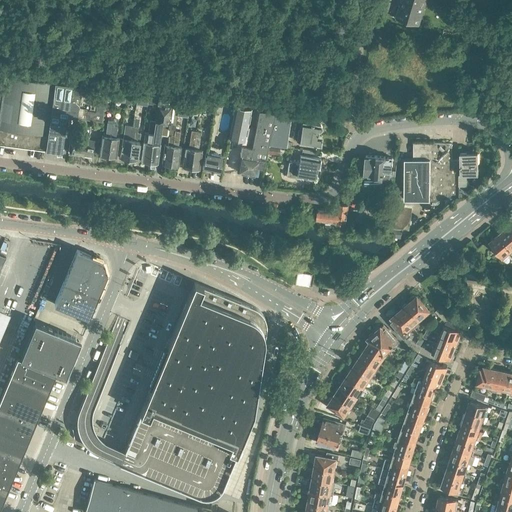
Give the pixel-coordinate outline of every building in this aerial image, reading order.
[(419,25),(425,4),(426,0),(401,0),(396,18),(419,25)] [(5,76),(0,111),(0,143),(18,145),(20,131),(31,132),(29,147),(46,149),(55,82),(5,76)] [(46,149),(62,152),(63,142),(66,121),(67,115),(72,116),(71,125),(72,125),(73,116),(78,86),(55,82),(46,149)] [(78,86),(73,116),(78,117),(86,118),(102,121),(105,96),(107,90),(82,86),(82,87),(78,86)] [(107,90),(105,96),(117,97),(118,91),(107,89),(107,90)] [(126,100),(126,103),(130,104),(130,100),(137,101),(138,95),(138,94),(127,92),(126,99),(126,100)] [(137,104),(139,104),(147,105),(148,103),(148,96),(138,95),(137,101),(137,104)] [(148,96),(148,103),(157,105),(158,98),(148,96)] [(157,105),(156,115),(164,116),(161,134),(167,135),(168,128),(175,129),(177,114),(179,100),(158,98),(157,105)] [(179,100),(177,114),(188,116),(190,101),(189,101),(179,100)] [(234,111),(229,137),(243,140),(242,144),(252,145),(254,136),(250,135),(251,127),(248,126),(251,109),(235,107),(234,111)] [(252,145),(247,173),(258,175),(259,166),(264,167),(268,144),(275,112),(258,110),(255,128),(251,127),(250,135),(254,136),(252,145)] [(276,112),(268,144),(291,147),(291,142),(287,141),(291,117),(292,114),(278,112),(276,112)] [(155,121),(150,161),(152,162),(152,163),(155,163),(156,162),(157,162),(161,134),(164,116),(156,115),(155,121)] [(73,138),(71,152),(73,153),(74,154),(77,154),(79,153),(82,154),(86,121),(87,120),(85,120),(86,118),(78,117),(77,125),(81,125),(81,127),(80,131),(79,138),(73,138)] [(103,135),(100,154),(101,154),(102,156),(105,156),(106,155),(108,155),(113,123),(112,123),(113,120),(108,119),(108,122),(107,122),(106,135),(103,135)] [(146,132),(142,160),(143,160),(144,162),(147,162),(148,161),(150,161),(155,121),(150,120),(148,133),(146,132)] [(86,121),(82,154),(86,154),(86,155),(90,156),(91,155),(93,155),(95,141),(88,140),(90,128),(93,129),(94,123),(91,122),(86,121)] [(303,122),(300,142),(315,144),(315,145),(316,145),(321,145),(322,136),(318,136),(318,134),(319,131),(320,131),(322,129),(322,127),(321,125),(320,124),(303,122)] [(113,123),(108,155),(110,155),(110,157),(114,158),(115,156),(116,156),(119,137),(116,137),(117,124),(113,123)] [(123,138),(120,157),(122,157),(123,159),(125,159),(127,158),(129,158),(133,126),(128,125),(125,125),(123,138)] [(133,126),(129,158),(131,159),(131,160),(134,160),(136,159),(137,159),(140,140),(141,133),(138,132),(138,127),(133,126)] [(168,128),(167,135),(168,135),(170,136),(169,137),(168,140),(169,140),(173,141),(175,129),(168,128)] [(186,147),(183,166),(185,166),(185,167),(189,167),(191,167),(195,141),(196,131),(191,130),(189,147),(186,147)] [(195,141),(191,167),(193,167),(194,168),(197,169),(198,168),(200,168),(202,149),(199,149),(201,131),(196,131),(195,141)] [(165,144),(162,163),(164,163),(165,164),(168,165),(169,164),(170,164),(173,145),(173,141),(169,140),(168,144),(165,144)] [(173,145),(170,164),(172,164),(171,166),(178,167),(178,165),(179,165),(182,146),(178,146),(179,142),(174,141),(173,141),(173,145)] [(413,159),(405,158),(404,199),(430,200),(431,142),(414,142),(413,159)] [(460,174),(460,160),(452,160),(452,142),(431,142),(430,200),(439,200),(444,199),(444,200),(460,197),(460,188),(460,174)] [(242,144),(237,171),(247,173),(252,145),(242,144)] [(270,145),(269,153),(279,154),(280,147),(270,145)] [(206,152),(203,168),(220,172),(223,156),(217,155),(213,154),(206,152)] [(460,156),(460,160),(460,174),(478,174),(478,152),(460,152),(460,156)] [(289,162),(287,176),(299,178),(299,175),(316,178),(318,167),(319,167),(321,158),(301,155),(299,164),(289,162)] [(364,184),(368,184),(374,183),(375,184),(377,186),(380,186),(383,184),(384,181),(384,177),(391,177),(392,170),(393,163),(392,163),(393,157),(385,157),(385,156),(376,155),(376,156),(366,155),(364,184)] [(349,204),(339,203),(337,210),(319,208),(317,219),(336,221),(336,222),(346,223),(349,204)] [(392,207),(388,232),(390,232),(389,237),(401,238),(402,234),(402,228),(406,228),(409,210),(392,207)] [(504,226),(499,231),(500,233),(499,233),(511,247),(511,228),(509,225),(505,228),(504,226)] [(511,247),(499,233),(489,241),(490,243),(491,243),(490,245),(492,248),(495,248),(497,251),(496,253),(499,256),(501,255),(502,257),(508,252),(509,254),(511,256),(511,255),(511,247)] [(104,259),(99,258),(100,256),(78,246),(55,303),(89,317),(107,272),(104,259)] [(296,285),(297,285),(310,288),(312,275),(298,272),(296,285)] [(165,352),(168,353),(156,382),(153,381),(139,415),(119,461),(199,494),(200,495),(202,495),(203,495),(205,495),(207,495),(208,495),(210,495),(211,495),(212,494),(214,493),(216,492),(218,491),(219,489),(220,488),(222,486),(223,485),(223,484),(235,455),(254,410),(263,350),(267,329),(267,327),(267,324),(266,321),(266,319),(265,318),(264,316),(264,315),(263,314),(262,313),(261,311),(260,310),(258,308),(256,307),(254,306),(194,281),(165,352)] [(411,301),(408,303),(412,308),(412,309),(414,311),(415,311),(420,318),(429,310),(422,302),(417,296),(416,297),(415,296),(413,296),(410,298),(411,300),(411,301)] [(412,325),(420,318),(415,311),(414,311),(412,309),(412,308),(408,303),(407,304),(405,304),(402,306),(402,308),(399,311),(403,315),(403,316),(405,319),(406,318),(412,325)] [(442,306),(436,311),(443,319),(451,313),(449,305),(442,306)] [(389,318),(399,331),(406,338),(410,335),(408,333),(410,332),(409,331),(413,327),(412,325),(406,318),(405,319),(403,316),(403,315),(399,311),(398,312),(397,311),(392,315),(393,316),(391,318),(391,317),(389,318)] [(441,329),(439,334),(457,341),(461,331),(457,330),(460,324),(452,321),(452,320),(452,319),(451,313),(443,319),(446,322),(443,330),(441,329)] [(35,320),(20,357),(56,372),(66,376),(72,362),(71,362),(78,344),(76,338),(53,329),(54,328),(35,320)] [(378,327),(373,331),(388,349),(397,341),(390,332),(383,325),(379,328),(378,327)] [(368,345),(382,358),(385,353),(384,352),(388,349),(373,331),(369,335),(369,336),(368,338),(370,341),(368,345)] [(439,334),(437,338),(439,339),(438,343),(454,350),(457,341),(439,334)] [(434,348),(432,353),(450,360),(454,350),(438,343),(436,349),(434,348)] [(369,362),(376,367),(382,358),(368,345),(364,350),(362,350),(360,353),(361,355),(360,356),(366,360),(367,360),(369,361),(369,362)] [(363,372),(370,376),(376,367),(369,362),(369,361),(367,360),(366,360),(360,356),(358,359),(356,360),(354,363),(355,364),(354,366),(360,369),(361,369),(363,370),(363,372)] [(11,374),(49,390),(49,389),(56,372),(20,357),(20,358),(18,357),(11,374)] [(427,359),(423,369),(426,371),(443,377),(446,367),(428,360),(427,359)] [(403,364),(399,369),(403,372),(409,363),(405,360),(403,364)] [(357,381),(364,385),(370,376),(363,372),(363,370),(361,369),(360,369),(354,366),(352,369),(350,369),(348,372),(348,374),(348,375),(353,379),(354,379),(357,380),(357,381)] [(479,369),(476,386),(481,387),(482,384),(487,386),(491,368),(483,367),(483,370),(479,369)] [(491,368),(487,386),(493,387),(492,389),(497,390),(501,371),(491,368)] [(426,371),(423,380),(436,385),(435,385),(439,387),(443,377),(426,371)] [(501,371),(497,390),(506,392),(509,380),(511,373),(501,371)] [(11,374),(4,391),(42,406),(49,390),(11,374)] [(350,391),(357,395),(364,385),(357,381),(357,380),(354,379),(353,379),(348,375),(345,378),(344,379),(341,382),(342,384),(341,385),(347,388),(348,388),(351,390),(350,391)] [(415,377),(413,382),(417,383),(415,388),(432,395),(435,386),(435,385),(436,385),(423,380),(418,378),(415,377)] [(344,400),(351,405),(357,395),(350,391),(351,390),(348,388),(347,388),(341,385),(339,388),(337,388),(335,391),(336,393),(335,394),(341,398),(342,398),(344,399),(344,400)] [(411,392),(410,397),(429,403),(432,395),(415,388),(413,393),(411,392)] [(485,394),(475,391),(472,390),(470,395),(483,400),(485,394)] [(4,391),(0,399),(0,408),(35,423),(42,406),(4,391)] [(328,404),(330,405),(344,415),(351,405),(344,400),(344,399),(342,398),(341,398),(335,394),(333,398),(332,397),(330,397),(328,401),(329,402),(329,403),(328,404)] [(410,397),(409,401),(410,401),(409,407),(426,413),(429,403),(410,397)] [(468,403),(466,409),(467,409),(467,410),(485,417),(487,411),(491,412),(492,408),(488,406),(470,400),(469,403),(468,403)] [(367,414),(375,419),(380,410),(373,405),(367,414)] [(407,406),(403,415),(422,422),(426,413),(409,407),(407,406)] [(35,424),(35,423),(0,408),(0,428),(28,440),(35,424)] [(501,408),(500,410),(499,414),(505,416),(508,410),(501,408)] [(464,413),(462,419),(482,426),(484,420),(485,421),(487,417),(485,417),(467,410),(465,414),(464,413)] [(375,419),(367,414),(364,420),(362,419),(362,420),(360,425),(361,426),(370,429),(372,423),(375,419)] [(403,415),(402,419),(404,420),(402,425),(419,431),(422,422),(403,415)] [(386,419),(379,416),(375,422),(373,429),(383,432),(384,429),(383,425),(386,419)] [(319,429),(342,437),(346,425),(333,421),(324,418),(322,423),(321,423),(319,429)] [(461,425),(460,429),(482,437),(484,431),(480,430),(482,426),(462,419),(460,425),(461,425)] [(402,425),(398,438),(414,443),(415,441),(416,437),(417,437),(419,431),(402,425)] [(370,429),(361,426),(359,431),(368,434),(370,429)] [(0,428),(0,447),(21,457),(21,456),(28,440),(0,428)] [(316,441),(326,444),(338,448),(342,437),(319,429),(317,435),(318,436),(316,441)] [(458,432),(456,438),(475,445),(477,439),(481,441),(482,437),(460,429),(459,433),(458,432)] [(455,444),(454,448),(472,454),(475,445),(456,438),(454,444),(455,444)] [(393,443),(391,450),(394,451),(411,456),(413,450),(412,450),(413,445),(397,440),(395,440),(394,444),(393,443)] [(21,457),(0,447),(0,467),(14,473),(21,457)] [(353,448),(351,455),(361,457),(363,450),(353,448)] [(452,451),(450,457),(469,464),(473,465),(476,456),(472,454),(454,448),(453,452),(452,451)] [(314,457),(314,461),(315,462),(316,462),(315,466),(322,468),(326,469),(326,468),(335,470),(337,459),(338,459),(339,455),(339,454),(327,451),(326,456),(317,455),(317,456),(316,456),(314,457)] [(391,454),(390,459),(408,465),(411,456),(394,451),(393,455),(391,454)] [(350,462),(360,465),(361,459),(351,456),(350,462)] [(449,463),(448,467),(466,473),(469,464),(450,457),(448,463),(449,463)] [(385,458),(382,468),(388,470),(406,475),(408,465),(390,459),(385,458)] [(313,468),(313,472),(314,474),(313,478),(320,479),(320,480),(324,481),(324,480),(333,481),(335,470),(326,468),(326,469),(322,468),(315,466),(315,467),(313,468)] [(0,467),(0,487),(7,490),(8,490),(7,490),(14,473),(0,467)] [(445,470),(443,476),(463,482),(466,473),(448,467),(446,471),(445,470)] [(382,468),(380,478),(403,484),(406,475),(388,470),(382,468)] [(501,478),(499,484),(502,484),(511,487),(511,476),(506,475),(505,480),(501,478)] [(442,482),(441,486),(459,492),(463,493),(464,489),(461,488),(463,482),(443,476),(442,482)] [(111,511),(119,485),(94,478),(84,511),(111,511)] [(311,480),(311,484),(312,485),(311,489),(318,490),(318,491),(321,492),(322,491),(331,493),(334,493),(336,482),(333,481),(324,480),(324,481),(320,480),(320,479),(313,478),(313,479),(311,480)] [(380,478),(378,482),(384,484),(383,489),(400,494),(403,484),(380,478)] [(511,487),(502,484),(500,489),(502,490),(502,492),(501,495),(508,497),(511,497),(511,487)] [(111,511),(142,511),(148,493),(119,485),(111,511)] [(348,485),(346,495),(353,497),(355,486),(348,485)] [(476,499),(480,488),(476,486),(471,498),(476,499)] [(309,492),(309,495),(310,496),(309,500),(316,501),(316,502),(319,503),(320,502),(329,504),(332,504),(334,493),(331,493),(322,491),(321,492),(318,491),(318,490),(311,489),(311,491),(309,492)] [(376,492),(374,496),(375,497),(380,498),(397,503),(400,494),(383,489),(382,493),(376,492)] [(142,511),(175,511),(178,502),(148,493),(142,511)] [(497,499),(496,504),(504,506),(511,508),(511,497),(508,497),(501,495),(500,499),(497,499)] [(436,506),(455,509),(456,504),(460,505),(461,500),(439,496),(438,500),(436,506)] [(375,497),(373,507),(390,511),(394,511),(397,503),(380,498),(375,497)] [(307,503),(306,506),(308,508),(307,511),(327,511),(329,504),(320,502),(319,503),(316,502),(316,501),(309,500),(309,502),(307,503)] [(175,511),(208,511),(208,509),(203,508),(178,502),(175,511)]
